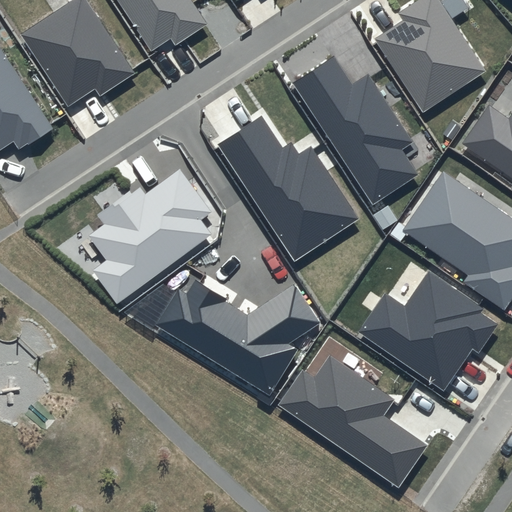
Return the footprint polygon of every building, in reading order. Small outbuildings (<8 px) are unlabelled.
[(136,71),(88,0),(71,0),(22,33),(70,105),(96,87),(101,95),(136,71)] [(209,22),(193,0),(120,0),(153,50),(172,37),(176,44),(209,22)] [(440,0),(415,0),(398,11),(403,19),(375,37),(424,111),(487,70),(440,0)] [(0,43),(0,149),(15,140),(21,147),(29,142),(30,143),(55,127),(0,43)] [(335,54),(294,81),(374,203),(420,173),(403,148),(415,141),(369,73),(354,83),(335,54)] [(511,114),(510,118),(490,103),(464,142),(511,175),(511,114)] [(284,146),(263,114),(219,143),(296,259),(360,217),(312,145),(300,153),(292,141),(284,146)] [(139,185),(96,216),(103,224),(87,235),(106,261),(95,269),(119,302),(212,235),(200,219),(211,211),(180,170),(146,195),(139,185)] [(511,215),(444,170),(404,229),(469,273),(464,281),(506,309),(511,300),(511,215)] [(398,219),(389,205),(375,214),(384,228),(398,219)] [(386,291),(359,330),(444,388),(473,346),(480,351),(499,323),(482,312),(485,308),(430,270),(406,305),(386,291)] [(178,289),(155,325),(270,396),(298,350),(289,344),(319,323),(294,285),(247,315),(225,302),(227,299),(195,280),(187,294),(178,289)] [(396,399),(331,354),(315,377),(304,368),(280,404),(400,487),(429,444),(386,414),(396,399)]
